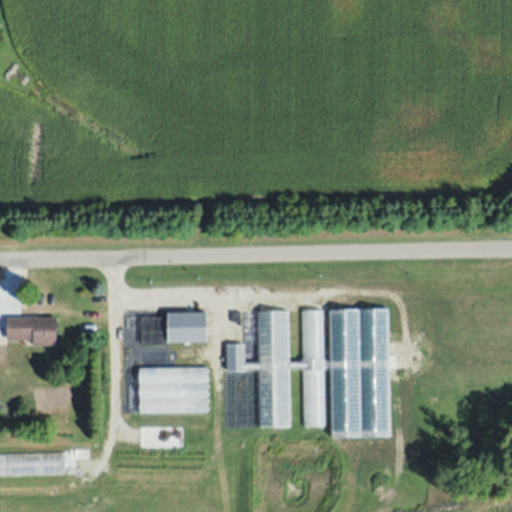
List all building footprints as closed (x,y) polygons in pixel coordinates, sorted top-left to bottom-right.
[(324,426),(321,310),(300,311),(301,362),(288,362),(287,311),(256,312),(257,342),(245,342),(245,345),(225,345),(226,371),(258,371),(259,428),(289,427),(288,369),(301,369),(302,427),(324,426)] [(167,313),(167,343),(206,342),(206,312),(167,313)] [(8,317),(58,317),(57,346),(34,346),(34,340),(7,340),(8,317)] [(207,412),(206,368),(138,369),(139,414),(207,412)] [(79,421),(87,420),(88,431),(80,432),(79,421)] [(0,454),(65,452),(66,473),(0,475),(0,454)]
